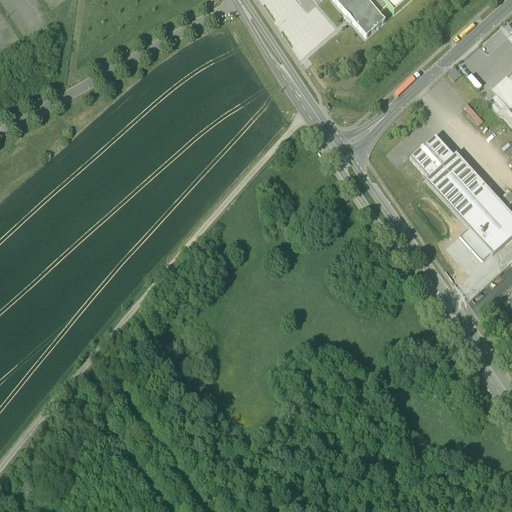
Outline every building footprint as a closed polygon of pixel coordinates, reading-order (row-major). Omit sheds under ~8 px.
[(334,0),(332,2),(366,40),(385,24),(378,16),(387,9),(379,0),(334,0)] [(412,0),(379,0),(387,9),(393,16),(412,0)] [(455,71),(447,78),(454,85),(461,78),(455,71)] [(435,139),(409,161),(427,181),(453,159),(435,139)] [(511,241),(511,219),(455,156),(427,181),(425,184),(468,232),(490,257),(492,259),(511,241)] [(481,264),(490,257),(468,232),(459,240),(481,264)]
